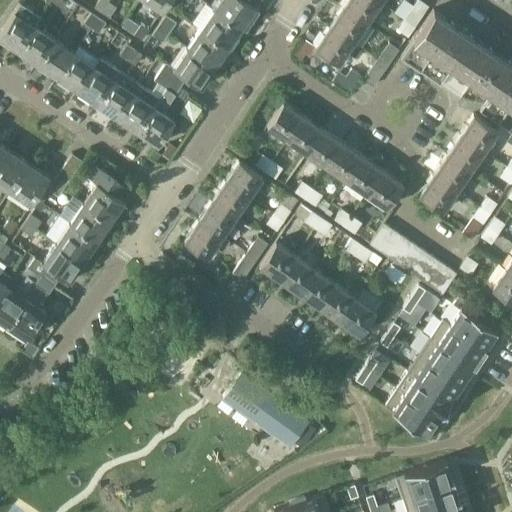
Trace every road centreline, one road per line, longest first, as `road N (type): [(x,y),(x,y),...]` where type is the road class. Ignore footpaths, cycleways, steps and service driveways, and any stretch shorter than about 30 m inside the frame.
road 1 (residential): [(313,363),(134,244)]
road 2 (residential): [(169,191),(0,76)]
road 3 (residential): [(169,191),(267,52)]
road 4 (residential): [(45,366),(134,244)]
road 5 (residential): [(369,120),(267,52)]
road 6 (residential): [(369,120),(393,84),(421,103),(397,140)]
